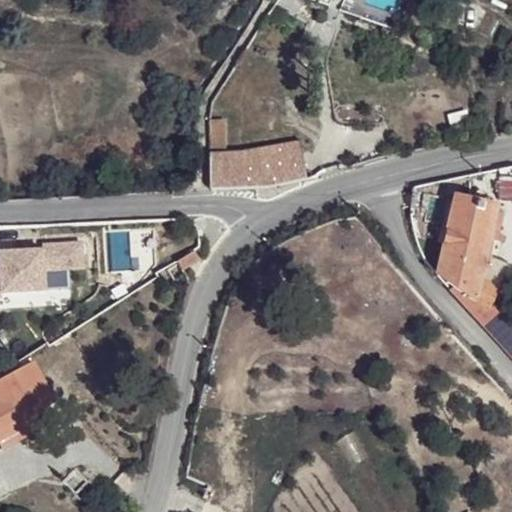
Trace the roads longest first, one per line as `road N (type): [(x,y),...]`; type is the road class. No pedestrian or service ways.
road 1 (unclassified): [(150,511),(205,285),(258,218)]
road 2 (unclassified): [(258,218),(211,207),(0,211)]
road 3 (unclassified): [(362,182),(392,253),(511,380)]
road 4 (unclassified): [(362,182),(511,147)]
